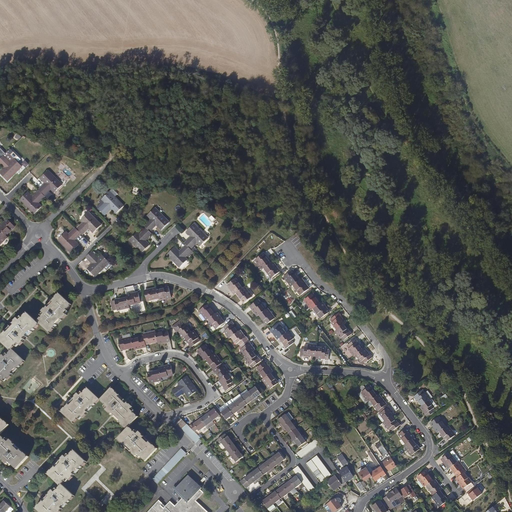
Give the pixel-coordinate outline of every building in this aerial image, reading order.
[(0,165),(1,167),(0,168),(0,175),(4,179),(17,166),(9,159),(7,161),(0,154),(0,165)] [(40,183),(34,189),(35,190),(39,195),(46,188),(48,191),(56,183),(43,170),(35,178),(40,183)] [(33,202),(40,195),(39,195),(35,190),(28,197),(23,192),(15,200),(28,212),(36,205),(33,202)] [(95,208),(100,213),(107,206),(112,211),(120,204),(107,191),(99,198),(102,201),(95,208)] [(144,229),(146,231),(153,225),(158,230),(166,223),(153,210),(146,217),(148,220),(141,226),(144,229)] [(81,222),(74,228),(78,233),(79,234),(86,227),(90,232),(98,225),(85,212),(78,219),(81,222)] [(0,232),(2,234),(10,225),(3,218),(0,221),(0,232)] [(71,239),(78,233),(74,228),(73,227),(66,234),(63,231),(55,238),(68,251),(76,244),(71,239)] [(143,241),(149,234),(146,231),(144,229),(137,236),(135,233),(127,240),(140,253),(147,246),(143,241)] [(184,246),(189,251),(196,244),(200,249),(208,242),(196,229),(188,236),(190,239),(183,245),(184,246)] [(189,251),(184,246),(177,252),(174,250),(166,257),(179,270),(186,263),(182,258),(189,252),(189,251)] [(92,252),(92,251),(86,256),(93,263),(88,268),(95,276),(108,263),(101,256),(98,258),(95,255),(92,252)] [(263,270),(270,265),(262,255),(254,261),(261,271),(263,270)] [(270,265),(263,270),(270,280),(279,274),(271,264),(270,265)] [(291,287),(293,286),(299,281),(292,271),(284,277),(291,287)] [(234,294),(236,293),(242,289),(235,279),(227,284),(234,294)] [(301,280),(299,281),(293,286),(301,296),(309,290),(301,280)] [(242,289),(236,293),(244,303),(251,297),(244,287),(242,289)] [(168,289),(156,293),(158,300),(159,302),(171,299),(168,289)] [(158,300),(156,293),(155,290),(143,294),(146,303),(158,300)] [(24,357),(12,346),(14,344),(15,342),(17,344),(19,342),(20,343),(24,339),(23,339),(25,337),(23,335),(25,333),(27,334),(35,325),(36,326),(38,323),(38,322),(39,321),(50,331),(51,330),(54,327),(54,326),(64,316),(67,313),(66,311),(69,309),(67,307),(68,306),(68,307),(71,304),(71,303),(72,302),(59,291),(58,292),(57,291),(55,294),(56,294),(50,300),(45,306),(45,305),(41,308),(43,310),(41,312),(42,314),(41,315),(40,314),(38,317),(38,318),(37,319),(27,310),(26,311),(26,312),(24,315),(23,314),(22,315),(20,314),(18,316),(16,315),(14,318),(14,319),(12,321),(14,322),(12,324),(10,323),(2,332),(1,332),(0,333),(0,338),(10,348),(8,350),(9,351),(8,352),(6,350),(3,353),(2,352),(0,353),(0,379),(2,378),(3,376),(4,378),(7,376),(8,377),(11,373),(10,372),(20,362),(21,362),(23,359),(24,357)] [(311,310),(313,309),(320,304),(312,294),(304,300),(311,310)] [(138,295),(134,296),(126,298),(127,300),(129,308),(141,304),(140,303),(138,295)] [(129,308),(127,300),(115,304),(117,313),(129,310),(129,308)] [(259,315),(265,310),(258,300),(250,306),(257,316),(259,315)] [(320,304),(313,309),(320,319),(329,313),(321,303),(320,304)] [(208,318),(214,314),(206,304),(199,310),(206,320),(208,318)] [(267,309),(265,310),(259,315),(266,325),(274,319),(267,309)] [(214,314),(208,318),(213,325),(210,327),(213,330),(223,322),(216,312),(214,314)] [(331,323),(336,330),(342,326),(344,324),(339,317),(340,316),(338,313),(330,319),(332,322),(331,323)] [(230,338),(231,337),(237,332),(232,325),(234,324),(231,321),(224,327),(225,330),(224,331),(230,338)] [(278,338),(279,337),(285,333),(280,326),(283,324),(281,321),(269,329),(272,333),(273,332),(278,338)] [(184,337),(190,332),(184,324),(183,325),(181,323),(173,329),(175,332),(177,331),(182,338),(184,337)] [(347,332),(342,326),(336,330),(334,332),(339,339),(341,338),(343,341),(351,334),(349,331),(347,332)] [(144,336),(146,343),(158,340),(156,333),(156,330),(143,333),(144,336)] [(167,330),(156,333),(158,340),(159,342),(169,339),(167,330)] [(190,332),(184,337),(189,343),(188,344),(190,347),(198,341),(196,338),(197,337),(192,330),(190,332)] [(240,346),(248,339),(246,336),(244,337),(239,331),(237,332),(231,337),(236,344),(237,343),(240,346)] [(285,333),(279,337),(284,345),(283,345),(286,349),(293,343),(291,340),(292,339),(287,332),(285,333)] [(134,346),(132,339),(131,336),(119,339),(122,349),(134,346)] [(147,345),(146,343),(144,336),(132,339),(134,346),(135,348),(147,345)] [(245,356),(252,351),(254,350),(249,343),(250,342),(248,339),(240,346),(242,348),(240,350),(245,356)] [(354,355),(361,350),(356,343),(357,342),(355,339),(346,345),(348,348),(347,349),(352,356),(354,355)] [(204,361),(210,356),(212,355),(205,345),(197,351),(204,361)] [(315,357),(316,349),(316,347),(315,346),(307,346),(307,347),(303,347),(303,350),(299,349),(299,357),(306,357),(306,356),(315,357)] [(325,349),(316,349),(315,357),(315,359),(324,359),(324,361),(328,361),(328,351),(325,351),(325,349)] [(361,350),(354,355),(359,362),(361,361),(362,364),(371,358),(368,355),(367,356),(362,349),(361,350)] [(257,359),(252,351),(245,356),(244,357),(250,365),(251,364),(253,367),(261,361),(259,358),(257,359)] [(218,366),(210,356),(204,361),(203,362),(210,372),(212,371),(218,366)] [(264,377),(270,372),(272,371),(265,361),(257,367),(264,377)] [(218,366),(212,371),(214,374),(215,372),(221,380),(227,375),(229,374),(223,366),(222,367),(220,364),(218,366)] [(158,372),(160,380),(172,377),(170,368),(158,370),(158,372)] [(161,382),(160,380),(158,372),(146,375),(148,385),(161,382)] [(278,382),(270,372),(264,377),(262,378),(270,388),(278,382)] [(227,375),(221,380),(219,381),(224,388),(223,389),(225,392),(233,386),(231,383),(233,382),(227,375)] [(187,377),(178,384),(180,387),(173,393),(177,399),(185,393),(189,398),(197,392),(187,377)] [(112,387),(100,399),(101,401),(104,404),(104,403),(105,405),(103,406),(106,408),(105,410),(108,413),(108,412),(111,414),(112,413),(114,415),(113,417),(122,425),(121,426),(124,429),(124,428),(126,429),(117,439),(118,440),(120,443),(121,443),(132,453),(131,454),(134,457),(136,456),(138,458),(140,456),(141,457),(141,458),(144,461),(144,460),(146,461),(157,449),(155,448),(156,448),(153,445),(142,435),(142,434),(139,431),(138,432),(135,430),(134,432),(132,431),(133,430),(130,428),(128,427),(138,417),(137,416),(137,415),(134,413),(132,412),(134,410),(132,408),(133,406),(130,403),(129,404),(127,402),(126,403),(123,401),(125,400),(116,391),(116,390),(113,388),(112,387)] [(257,387),(250,393),(257,402),(258,401),(257,399),(259,397),(262,394),(257,387)] [(369,403),(370,401),(376,397),(369,387),(361,393),(369,403)] [(96,403),(100,399),(88,388),(87,389),(86,389),(84,391),(84,392),(83,393),(81,391),(79,393),(77,392),(74,395),(75,396),(69,402),(64,407),(61,410),(60,412),(71,423),(72,421),(73,422),(76,419),(75,418),(76,417),(78,419),(81,417),(82,418),(85,414),(96,403)] [(423,405),(430,401),(432,399),(426,392),(425,393),(423,390),(415,396),(417,399),(418,399),(423,405)] [(255,403),(257,402),(250,393),(243,398),(249,405),(252,402),(254,401),(255,403)] [(378,395),(376,397),(370,401),(378,411),(380,410),(386,406),(378,395)] [(245,408),(249,405),(243,398),(236,403),(243,412),(245,411),(243,409),(245,408)] [(430,401),(423,405),(422,407),(427,414),(425,415),(428,418),(436,411),(434,409),(435,408),(430,401)] [(229,408),(235,416),(239,413),(240,411),(242,413),(243,412),(236,403),(229,408)] [(380,414),(386,422),(392,417),(394,416),(389,408),(390,407),(388,404),(386,406),(380,410),(382,413),(380,414)] [(236,417),(235,416),(229,408),(223,413),(228,421),(232,418),(234,417),(235,418),(236,417)] [(207,413),(208,415),(209,416),(213,422),(221,417),(216,410),(215,409),(211,412),(209,414),(208,412),(207,413)] [(1,433),(0,432),(0,431),(9,422),(8,421),(5,418),(0,413),(0,454),(4,458),(3,459),(6,462),(7,461),(10,463),(12,461),(13,462),(12,463),(15,466),(16,465),(17,466),(28,455),(27,454),(27,453),(24,450),(24,451),(13,441),(13,440),(10,437),(9,438),(6,436),(5,437),(3,436),(4,435),(1,433)] [(280,426),(281,428),(290,421),(285,414),(278,420),(281,423),(282,425),(280,426)] [(213,422),(209,416),(202,422),(206,427),(213,422)] [(392,417),(386,422),(384,423),(390,430),(391,429),(393,432),(401,426),(399,423),(397,424),(392,417)] [(439,433),(440,432),(446,427),(439,417),(431,423),(439,433)] [(201,439),(181,419),(176,424),(196,444),(201,439)] [(202,422),(200,419),(198,420),(199,422),(198,423),(194,426),(199,433),(206,427),(202,422)] [(290,421),(281,428),(283,429),(284,428),(285,430),(288,433),(295,428),(290,421)] [(446,427),(440,432),(448,442),(456,436),(448,426),(446,427)] [(300,435),(295,428),(288,433),(291,437),(292,439),(290,440),(291,442),(300,435)] [(407,444),(413,440),(414,439),(407,429),(399,435),(407,444)] [(300,435),(291,442),(292,443),(294,442),(295,443),(298,447),(305,442),(300,435)] [(227,449),(234,443),(236,442),(235,440),(233,442),(232,440),(229,437),(222,442),(227,449)] [(420,450),(413,440),(407,444),(405,446),(412,456),(420,450)] [(232,455),(241,448),(240,447),(238,448),(237,447),(234,443),(227,449),(232,455)] [(388,453),(383,446),(378,450),(383,457),(388,453)] [(73,494),(61,482),(63,480),(62,479),(63,477),(65,479),(67,477),(69,478),(72,475),(71,474),(81,463),(82,463),(85,460),(84,460),(85,459),(74,448),(73,450),(72,449),(70,452),(69,454),(67,452),(65,454),(64,453),(61,456),(61,457),(51,468),(50,468),(48,470),(48,471),(47,472),(59,484),(57,486),(58,487),(57,488),(55,486),(53,488),(51,487),(48,491),(49,491),(38,502),(35,505),(36,505),(34,506),(40,511),(55,511),(57,511),(60,509),(70,498),(73,496),(72,495),(73,494)] [(241,448),(232,455),(238,462),(245,457),(242,453),(241,451),(242,450),(241,448)] [(181,449),(152,480),(157,485),(184,457),(186,455),(187,454),(181,449)] [(273,457),(279,464),(280,465),(282,464),(280,463),(282,461),(286,459),(280,451),(273,457)] [(387,474),(371,452),(369,454),(380,470),(374,475),(378,480),(387,474)] [(449,470),(451,469),(457,464),(449,455),(442,460),(449,470)] [(275,467),(279,464),(273,457),(266,462),(273,471),(275,470),(273,468),(275,467)] [(397,465),(391,458),(383,463),(389,471),(397,465)] [(266,462),(259,467),(265,475),(269,472),(270,471),(271,472),(273,471),(266,462)] [(458,463),(457,464),(451,469),(458,478),(464,474),(465,472),(458,463)] [(252,473),(259,482),(261,480),(259,479),(261,478),(265,475),(259,467),(252,473)] [(348,475),(351,473),(347,467),(340,471),(346,480),(350,478),(348,475)] [(372,476),(366,468),(359,473),(365,481),(372,476)] [(425,488),(427,486),(433,482),(426,472),(418,478),(425,488)] [(257,483),(259,482),(252,473),(245,478),(251,485),(254,483),(256,481),(257,483)] [(464,474),(458,478),(456,479),(464,489),(471,484),(464,474)] [(301,480),(299,476),(298,475),(295,478),(293,479),(292,477),(290,479),(291,480),(297,488),(304,483),(301,480)] [(346,481),(341,475),(339,477),(340,479),(339,480),(335,475),(328,481),(329,483),(328,484),(330,486),(331,486),(334,490),(346,481)] [(162,508),(157,511),(206,511),(196,502),(203,494),(200,491),(202,490),(188,477),(176,490),(184,498),(175,507),(170,503),(165,508),(163,509),(162,508)] [(297,488),(291,480),(287,483),(286,484),(284,483),(283,484),(290,493),(297,488)] [(433,482),(427,486),(434,496),(440,491),(442,490),(435,480),(433,482)] [(277,491),(283,498),(290,493),(283,484),(281,485),(282,487),(281,488),(277,491)] [(410,485),(399,492),(404,499),(411,495),(414,498),(417,495),(417,494),(410,485)] [(405,500),(404,499),(399,492),(398,490),(383,499),(390,510),(405,500)] [(269,495),(276,503),(283,498),(277,491),(273,494),(272,495),(270,493),(269,495)] [(447,501),(440,491),(434,496),(433,497),(440,507),(447,501)] [(276,503),(269,495),(267,496),(268,498),(267,499),(263,501),(269,508),(276,503)] [(336,498),(326,506),(329,509),(331,508),(334,511),(341,506),(339,502),(341,501),(342,499),(340,497),(338,498),(336,499),(336,498)] [(373,505),(377,511),(386,511),(388,511),(380,500),(373,505)] [(0,509),(2,511),(5,511),(10,507),(3,501),(0,504),(0,509)] [(157,511),(162,508),(161,507),(162,505),(159,501),(148,511),(157,511)]
